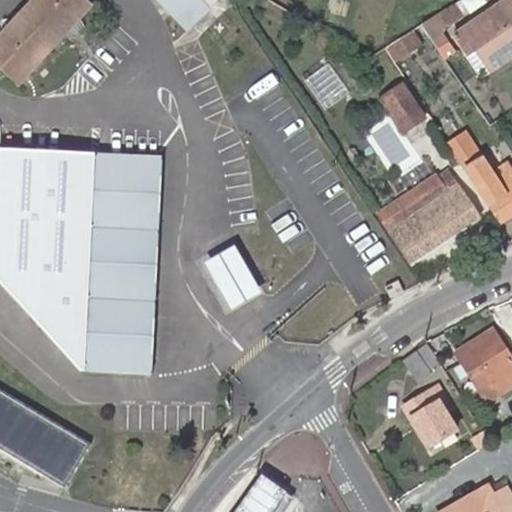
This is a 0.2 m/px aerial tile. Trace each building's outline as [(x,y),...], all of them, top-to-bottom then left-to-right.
[(0,67),(17,84),(90,5),(84,0),(36,0),(0,39),(0,67)] [(202,0),(157,0),(188,31),(210,8),(202,0)] [(488,74),(511,57),(511,1),(511,0),(508,0),(451,37),(466,59),(474,53),(488,74)] [(397,57),(423,43),(415,30),(390,44),(397,57)] [(401,85),(380,99),(403,132),(413,126),(429,151),(440,144),(401,85)] [(466,138),(450,149),(505,230),(511,225),(511,177),(508,171),(493,180),(482,163),(466,138)] [(82,374),(94,157),(0,152),(0,277),(2,277),(6,278),(6,281),(6,293),(82,374)] [(164,160),(94,157),(82,374),(153,379),(164,160)] [(381,214),(402,244),(423,230),(412,214),(444,193),(440,186),(435,178),(381,214)] [(423,230),(402,244),(414,264),(479,220),(452,178),(440,186),(444,193),(412,214),(423,230)] [(237,241),(205,259),(232,308),(265,290),(237,241)] [(511,359),(495,332),(458,354),(489,404),(511,389),(511,359)] [(416,350),(404,359),(417,381),(430,373),(416,350)] [(403,406),(429,448),(457,429),(439,401),(446,397),(438,385),(403,406)] [(0,445),(54,478),(75,445),(0,399),(0,445)] [(254,485),(235,511),(277,511),(282,505),(254,485)] [(488,487),(446,511),(511,511),(511,497),(507,489),(493,497),(488,487)]
